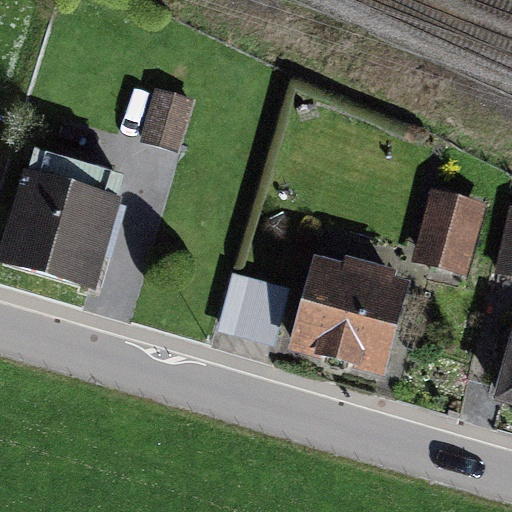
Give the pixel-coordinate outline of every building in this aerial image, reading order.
[(156,97),(144,145),(179,154),(192,106),(156,97)] [(34,195),(11,284),(88,304),(111,215),(34,195)] [(484,222),(431,208),(415,271),(468,284),(484,222)] [(511,226),(497,278),(511,282),(511,226)] [(315,275),(290,370),(384,395),(409,300),(315,275)] [(221,333),(279,347),(293,290),(235,276),(221,333)] [(511,370),(508,384),(497,419),(511,423),(511,370)]
